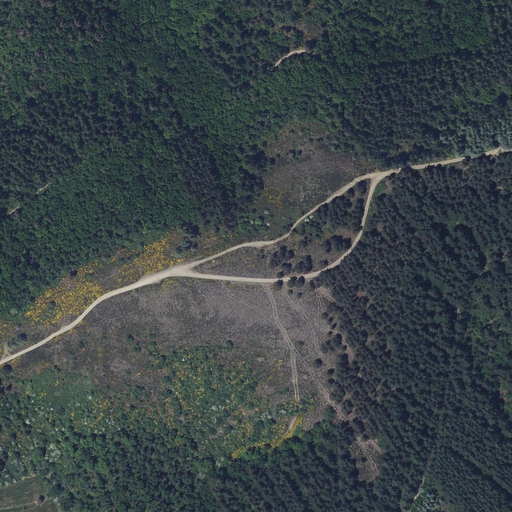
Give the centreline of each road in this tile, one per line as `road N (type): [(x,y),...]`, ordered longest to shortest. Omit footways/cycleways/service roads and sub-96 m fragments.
road 1 (track): [(0,217),(91,154),(196,125),(301,52),(357,63),(421,55),(511,28)]
road 2 (track): [(0,365),(65,331),(100,301),(179,267)]
